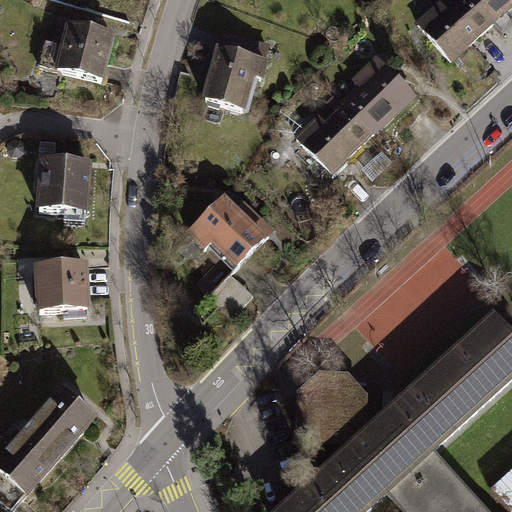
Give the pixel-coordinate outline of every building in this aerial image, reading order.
[(460,69),(504,32),(475,0),(471,0),(455,14),(448,6),(424,27),(460,69)] [(511,0),(475,0),(504,32),(511,25),(511,0)] [(124,44),(75,33),(64,81),(114,92),(124,44)] [(282,53),(230,39),(211,108),(253,120),(262,87),(271,90),(282,53)] [(368,96),(353,111),(385,143),(423,107),(386,68),(363,90),(368,96)] [(343,183),(385,143),(353,111),(334,128),(327,121),(304,143),(343,183)] [(102,170),(50,167),(47,219),(99,222),(102,170)] [(276,244),(236,203),(196,242),(213,259),(194,278),(215,300),(222,293),(245,316),(264,298),(243,276),(276,244)] [(100,320),(98,271),(43,272),(44,321),(100,320)] [(345,444),(352,452),(286,511),(369,511),(390,493),(406,510),(407,511),(483,511),(432,455),(511,382),(511,340),(495,322),(369,436),(363,428),(365,402),(347,382),(322,381),(302,399),(301,424),(318,444),(345,444)] [(106,428),(68,395),(0,476),(38,509),(106,428)] [(511,511),(511,474),(492,492),(511,511)]
